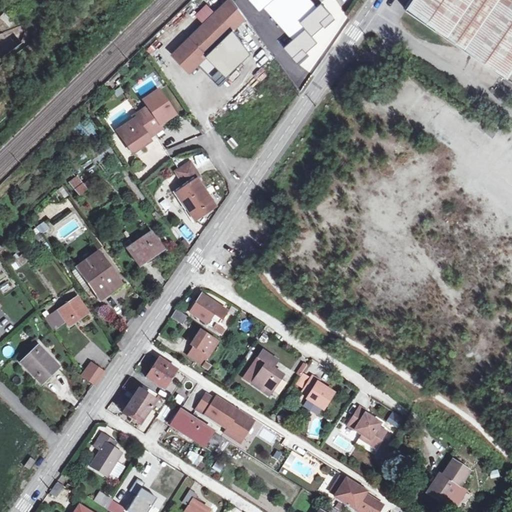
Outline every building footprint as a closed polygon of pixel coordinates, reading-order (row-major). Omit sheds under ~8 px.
[(230,0),(172,56),(186,70),(194,63),(197,65),(215,83),(217,81),(220,84),(250,56),(232,31),(245,19),(230,0)] [(247,0),(259,13),(263,10),(292,42),(283,50),(295,64),(317,45),(311,38),(333,19),(320,5),(316,9),(308,0),(247,0)] [(511,0),(411,0),(402,14),(504,79),(511,66),(511,0)] [(194,63),(186,70),(189,73),(197,65),(194,63)] [(146,108),(138,114),(153,136),(161,130),(159,126),(165,121),(164,119),(171,114),(156,92),(142,102),(146,108)] [(147,140),(153,136),(138,114),(131,119),(133,121),(116,133),(126,148),(130,146),(134,153),(142,147),(140,144),(147,140)] [(130,146),(126,148),(131,155),(134,153),(130,146)] [(174,195),(193,222),(213,207),(194,181),(197,179),(186,164),(173,174),(184,188),(174,195)] [(78,195),(88,187),(76,173),(67,181),(78,195)] [(36,225),(41,233),(49,229),(44,220),(36,225)] [(149,234),(125,252),(136,268),(160,249),(149,234)] [(18,270),(25,258),(17,253),(10,265),(18,270)] [(81,278),(96,299),(116,285),(95,255),(72,271),(78,280),(81,278)] [(200,294),(188,313),(205,324),(208,319),(211,314),(219,320),(225,311),(200,294)] [(65,326),(87,311),(76,296),(54,311),(65,326)] [(174,310),(170,317),(180,323),(184,317),(174,310)] [(211,314),(208,319),(217,324),(219,320),(211,314)] [(246,319),(240,325),(246,331),(252,325),(246,319)] [(214,324),(211,328),(218,332),(221,328),(214,324)] [(199,364),(205,356),(207,357),(216,343),(199,333),(191,347),(192,348),(187,357),(199,364)] [(57,367),(37,347),(20,363),(40,383),(57,367)] [(286,377),(276,370),(272,368),(277,360),(263,352),(258,359),(259,359),(267,365),(263,371),(255,366),(255,365),(245,380),(273,397),(286,377)] [(267,365),(259,359),(255,366),(263,371),(267,365)] [(162,389),(174,371),(158,360),(146,378),(162,389)] [(280,362),(277,360),(272,368),(276,370),(280,362)] [(83,375),(95,384),(101,375),(89,367),(83,375)] [(126,391),(133,380),(127,376),(120,386),(126,391)] [(311,376),(301,391),(308,395),(305,399),(321,409),(332,393),(316,383),(318,381),(311,376)] [(134,396),(137,391),(141,385),(133,380),(126,391),(134,396)] [(137,391),(134,396),(124,411),(140,421),(147,411),(152,401),(137,391)] [(152,401),(147,411),(168,424),(178,409),(157,395),(152,401)] [(204,395),(195,409),(226,429),(241,438),(252,421),(214,397),(212,400),(204,395)] [(368,439),(366,442),(374,448),(384,432),(376,427),(378,423),(364,414),(365,412),(358,407),(346,426),(360,434),(368,439)] [(168,424),(171,426),(181,411),(178,409),(168,424)] [(181,411),(171,426),(202,446),(212,430),(181,411)] [(390,413),(387,420),(399,425),(402,418),(390,413)] [(226,429),(223,433),(238,442),(241,438),(226,429)] [(89,464),(108,477),(123,453),(105,441),(107,437),(101,433),(93,445),(99,449),(89,464)] [(368,439),(360,434),(358,438),(366,442),(368,439)] [(185,461),(198,464),(201,455),(188,451),(185,461)] [(284,464),(310,479),(316,468),(291,453),(284,464)] [(427,492),(444,503),(454,488),(457,491),(470,471),(451,458),(438,478),(437,477),(427,492)] [(30,461),(24,470),(29,473),(35,464),(30,461)] [(219,472),(224,465),(216,461),(212,467),(219,472)] [(345,479),(334,496),(359,511),(377,511),(382,505),(364,494),(365,491),(345,479)] [(138,480),(130,493),(136,497),(127,511),(128,511),(152,511),(159,501),(143,490),(146,485),(138,480)] [(54,498),(60,488),(53,482),(46,492),(54,498)] [(447,505),(457,491),(454,488),(444,503),(447,505)] [(190,489),(182,502),(188,505),(184,511),(209,511),(211,510),(194,499),(197,493),(190,489)] [(106,511),(112,503),(99,495),(94,504),(106,511)] [(117,511),(121,506),(113,501),(112,503),(106,511),(107,511),(117,511)]
